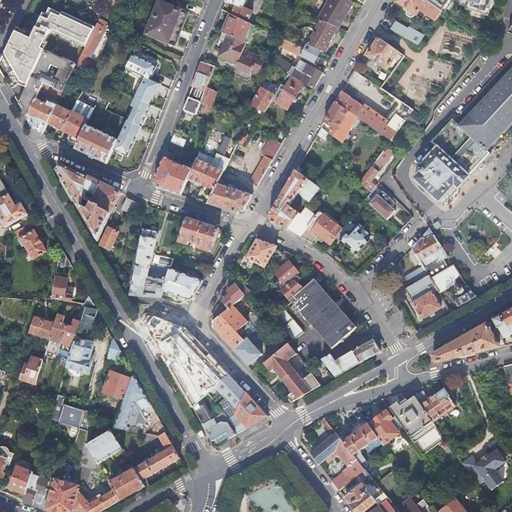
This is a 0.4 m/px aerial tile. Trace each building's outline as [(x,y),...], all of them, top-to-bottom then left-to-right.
[(0,74),(9,90),(18,106),(25,90),(43,52),(48,41),(81,55),(87,41),(95,24),(97,20),(63,4),(56,0),(30,0),(12,39),(1,61),(0,60),(0,74)] [(173,15),(184,19),(187,12),(161,0),(149,29),(176,40),(176,39),(167,36),(173,15)] [(228,15),(229,16),(245,24),(246,24),(252,13),(243,9),(248,0),(225,0),(224,3),(225,3),(233,7),(228,15)] [(328,0),(317,21),(338,30),(351,3),(345,0),(328,0)] [(423,0),(399,0),(398,2),(408,10),(406,13),(407,16),(410,18),(414,17),(416,14),(417,14),(420,10),(436,21),(442,13),(423,0)] [(423,0),(442,13),(444,14),(454,1),(454,0),(457,0),(467,3),(465,9),(488,17),(490,8),(489,8),(491,0),(423,0)] [(176,39),(184,19),(173,15),(167,36),(176,39)] [(229,16),(221,35),(245,46),(246,47),(249,40),(240,36),(245,24),(229,16)] [(298,59),(324,72),(332,58),(324,54),(338,30),(317,21),(303,44),(289,37),(285,45),(302,53),(298,59)] [(95,24),(87,41),(96,45),(105,29),(95,24)] [(240,36),(249,40),(254,29),(246,24),(245,24),(240,36)] [(396,25),(391,31),(418,48),(423,41),(409,31),(408,33),(396,25)] [(245,46),(221,35),(218,42),(223,44),(216,59),(234,67),(232,70),(247,78),(249,74),(256,78),(263,63),(242,53),(245,46)] [(398,54),(379,40),(367,56),(386,70),(398,54)] [(75,68),(81,55),(48,41),(43,52),(75,68)] [(278,50),(298,59),(302,53),(285,45),(281,43),(278,50)] [(154,56),(137,45),(104,113),(126,123),(158,58),(154,56)] [(62,95),(75,68),(43,52),(25,90),(32,94),(30,99),(34,101),(35,101),(44,86),(62,95)] [(276,54),(273,59),(279,63),(282,57),(276,54)] [(302,85),(313,92),(322,75),(302,65),(300,64),(296,72),(279,63),(273,59),(270,67),(272,68),(286,76),(302,85)] [(189,94),(182,112),(194,117),(205,90),(205,91),(214,69),(201,64),(192,87),(189,94)] [(414,181),(419,186),(416,189),(423,196),(426,192),(439,204),(453,188),(457,191),(469,179),(468,178),(474,172),(478,175),(487,165),(483,162),(489,155),(485,152),(511,122),(511,70),(459,128),(452,121),(430,144),(437,150),(419,169),(422,172),(414,181)] [(354,72),(347,83),(358,91),(366,80),(354,72)] [(286,112),(302,85),(286,76),(279,87),(284,90),(275,105),(286,112)] [(62,134),(71,115),(70,114),(69,115),(56,109),(62,95),(44,86),(35,101),(34,101),(26,120),(30,127),(33,130),(37,134),(43,137),(48,127),(62,134)] [(266,95),(259,90),(249,107),(263,115),(267,108),(276,93),(270,88),(266,95)] [(25,90),(18,106),(26,120),(34,101),(30,99),(32,94),(25,90)] [(335,104),(348,113),(389,142),(393,138),(403,123),(412,111),(399,103),(389,117),(382,119),(364,107),(363,108),(350,99),(351,97),(342,92),(335,104)] [(99,101),(93,98),(89,106),(95,109),(99,101)] [(348,113),(335,104),(323,124),(332,129),(329,136),(343,147),(350,139),(348,137),(353,131),(355,132),(362,123),(348,113)] [(259,121),(270,128),(278,115),(267,108),(263,115),(259,121)] [(403,123),(393,138),(397,141),(408,126),(414,131),(422,121),(412,114),(405,124),(403,123)] [(88,123),(71,115),(62,134),(79,142),(86,128),(88,123)] [(133,127),(126,123),(119,138),(127,141),(133,127)] [(86,128),(79,142),(74,152),(90,159),(106,166),(107,164),(111,154),(117,143),(86,128)] [(320,129),(316,137),(324,143),(329,136),(320,129)] [(270,141),(281,147),(285,139),(275,133),(270,141)] [(172,137),(169,144),(182,150),(185,142),(172,137)] [(119,138),(117,143),(111,154),(119,158),(127,141),(119,138)] [(213,192),(218,182),(222,173),(216,170),(230,140),(224,138),(216,155),(202,187),(213,192)] [(250,183),(258,187),(281,147),(270,141),(261,157),(264,159),(250,183)] [(182,150),(169,144),(167,150),(179,156),(182,150)] [(247,151),(235,145),(230,155),(241,161),(247,151)] [(385,148),(360,181),(367,185),(364,190),(370,194),(375,187),(376,187),(370,182),(391,153),(385,148)] [(166,153),(153,185),(157,189),(180,197),(188,180),(191,171),(170,162),(172,155),(166,153)] [(111,154),(107,164),(115,168),(120,158),(119,158),(111,154)] [(208,167),(196,162),(191,171),(188,180),(202,187),(216,155),(213,154),(209,161),(211,162),(208,167)] [(55,171),(79,212),(83,204),(87,179),(61,166),(58,168),(55,171)] [(271,225),(288,232),(299,216),(289,208),(297,196),(308,205),(319,190),(299,175),(295,172),(269,217),(271,225)] [(0,178),(0,215),(6,227),(29,214),(22,202),(17,205),(10,194),(1,179),(0,178)] [(83,204),(79,212),(84,221),(96,242),(120,195),(93,182),(87,179),(83,204)] [(206,205),(236,215),(244,211),(252,197),(218,182),(213,192),(206,205)] [(375,187),(370,194),(365,201),(368,204),(380,193),(375,187)] [(380,193),(368,204),(380,216),(393,203),(381,192),(380,193)] [(125,202),(121,211),(134,217),(139,208),(125,202)] [(310,225),(300,238),(313,246),(316,248),(322,240),(332,249),(339,239),(344,232),(340,229),(341,227),(339,225),(339,224),(326,215),(324,217),(319,213),(310,225)] [(299,216),(288,232),(300,238),(310,225),(299,216)] [(210,255),(218,231),(187,220),(179,244),(187,247),(188,244),(195,247),(194,249),(210,255)] [(125,222),(120,232),(134,239),(136,227),(125,222)] [(344,232),(339,239),(357,257),(370,243),(365,238),(361,234),(363,232),(365,231),(360,226),(357,229),(350,222),(344,232)] [(33,231),(29,224),(17,231),(21,238),(20,239),(24,246),(22,247),(25,253),(28,251),(33,258),(46,250),(34,230),(33,231)] [(429,230),(411,250),(422,268),(399,283),(422,322),(440,311),(432,296),(429,291),(434,288),(436,293),(461,278),(453,266),(436,276),(429,265),(439,258),(441,261),(447,258),(429,230)] [(116,235),(106,231),(99,245),(109,250),(116,235)] [(143,231),(128,296),(154,300),(160,301),(162,294),(170,272),(170,271),(151,264),(156,237),(154,233),(143,231)] [(275,249),(257,241),(247,259),(264,269),(275,249)] [(70,262),(60,245),(56,273),(68,275),(70,262)] [(273,263),(279,269),(292,256),(284,252),(273,263)] [(299,275),(288,264),(275,276),(280,282),(284,286),(279,291),(282,293),(281,293),(289,303),(303,291),(295,286),(301,281),(297,277),(299,275)] [(162,294),(187,302),(192,300),(202,283),(170,272),(162,294)] [(56,276),(52,298),(71,301),(72,296),(64,294),(67,278),(56,276)] [(303,291),(289,303),(329,352),(355,330),(313,281),(303,291)] [(274,287),(279,291),(284,286),(280,282),(274,287)] [(475,299),(467,288),(463,291),(461,288),(458,286),(455,288),(455,291),(457,294),(452,297),(458,308),(475,299)] [(251,294),(243,287),(239,292),(235,288),(228,294),(231,299),(224,306),(231,314),(251,294)] [(226,318),(213,330),(223,341),(233,352),(244,343),(242,341),(236,335),(248,324),(240,315),(252,305),(259,314),(265,309),(251,294),(231,314),(226,318)] [(94,305),(88,295),(85,303),(94,305)] [(495,319),(511,309),(511,305),(505,310),(494,317),(495,319)] [(74,347),(68,366),(69,366),(85,370),(86,371),(90,360),(87,359),(92,343),(81,339),(81,337),(84,336),(87,327),(90,327),(97,309),(96,309),(87,307),(86,308),(82,322),(74,347)] [(210,318),(213,330),(226,318),(216,308),(210,318)] [(273,317),(265,309),(259,314),(248,324),(236,335),(242,341),(245,339),(273,317)] [(490,322),(433,355),(436,364),(506,345),(502,339),(511,333),(511,309),(495,319),(494,320),(498,326),(494,328),(490,322)] [(281,310),(273,317),(292,342),(301,334),(281,310)] [(59,314),(57,320),(50,339),(47,348),(59,352),(62,343),(68,324),(64,323),(66,316),(59,314)] [(51,322),(34,317),(30,332),(50,339),(57,320),(52,318),(51,322)] [(145,323),(195,408),(200,404),(210,394),(218,387),(230,375),(189,329),(158,318),(150,317),(145,323)] [(68,324),(62,343),(74,347),(82,322),(76,320),(74,326),(68,324)] [(120,351),(112,337),(107,358),(118,361),(120,351)] [(244,343),(233,352),(247,368),(260,356),(246,341),(244,343)] [(380,353),(374,342),(352,354),(359,365),(380,353)] [(295,356),(287,346),(262,366),(267,373),(270,370),(291,396),(288,399),(290,402),(292,404),(320,388),(311,376),(302,383),(286,363),(295,356)] [(331,357),(321,364),(335,379),(359,365),(352,354),(335,364),(331,357)] [(36,384),(44,359),(33,356),(31,364),(28,363),(26,368),(25,368),(21,378),(36,384)] [(511,363),(503,365),(507,387),(511,385),(511,363)] [(85,370),(69,366),(69,368),(69,370),(70,372),(72,374),(73,375),(75,376),(77,376),(79,376),(81,375),(83,374),(84,372),(85,370)] [(105,393),(116,396),(115,399),(124,401),(125,399),(132,378),(112,372),(105,393)] [(167,432),(156,413),(133,373),(132,378),(125,399),(124,401),(116,427),(159,437),(166,433),(167,432)] [(267,417),(230,375),(218,387),(225,400),(219,405),(225,413),(229,423),(234,431),(237,436),(251,427),(267,417)] [(424,390),(416,395),(417,396),(419,399),(434,422),(457,407),(451,399),(453,398),(446,388),(430,399),(424,390)] [(75,447),(83,449),(93,413),(64,404),(66,398),(59,396),(53,418),(81,428),(75,447)] [(400,401),(396,403),(391,407),(405,428),(412,438),(435,422),(434,422),(419,399),(417,396),(410,401),(408,398),(402,403),(400,401)] [(232,433),(234,431),(229,423),(228,424),(221,423),(214,427),(211,422),(200,404),(195,408),(208,432),(213,441),(226,433),(229,438),(231,439),(234,437),(232,433)] [(391,407),(369,422),(379,437),(383,442),(385,445),(401,434),(399,431),(405,428),(391,407)] [(225,413),(211,422),(214,427),(221,423),(228,424),(229,423),(225,413)] [(342,438),(362,463),(367,459),(363,453),(362,451),(361,450),(366,446),(379,437),(369,422),(362,427),(349,438),(346,434),(342,438)] [(113,430),(89,444),(100,463),(100,464),(124,450),(113,430)] [(135,469),(142,481),(144,479),(165,468),(180,459),(175,450),(166,433),(159,437),(167,450),(151,460),(149,457),(139,463),(141,465),(135,469)] [(226,433),(213,441),(216,446),(229,438),(226,433)] [(366,468),(362,463),(342,438),(338,433),(311,455),(319,466),(326,460),(328,463),(339,455),(348,467),(343,472),(347,477),(335,486),(339,492),(367,470),(366,468)] [(370,451),(383,442),(379,437),(366,446),(370,451)] [(86,440),(83,451),(75,483),(82,485),(88,487),(92,467),(100,463),(89,444),(86,440)] [(510,456),(497,441),(490,445),(489,447),(494,454),(490,457),(488,455),(482,459),(483,462),(479,465),(473,456),(462,464),(477,487),(485,482),(491,492),(503,484),(495,471),(505,464),(503,461),(510,456)] [(0,475),(4,477),(8,466),(10,466),(12,458),(15,454),(11,452),(10,450),(8,448),(6,446),(5,446),(3,446),(1,447),(0,447),(0,475)] [(367,459),(362,463),(366,468),(371,464),(367,459)] [(111,483),(114,490),(120,500),(132,494),(145,487),(142,481),(135,469),(132,464),(128,466),(131,471),(111,483)] [(9,488),(25,494),(32,473),(33,471),(17,466),(9,488)] [(25,494),(23,500),(32,503),(35,505),(41,507),(44,495),(51,475),(52,474),(47,472),(46,478),(32,473),(25,494)] [(438,477),(444,487),(448,485),(445,480),(446,480),(442,474),(438,477)] [(75,483),(51,475),(44,495),(41,507),(52,511),(67,511),(69,510),(73,511),(76,500),(80,490),(82,485),(75,483)] [(361,484),(344,498),(355,511),(362,511),(375,502),(361,484)] [(76,500),(73,511),(99,511),(120,500),(114,490),(104,496),(101,493),(89,501),(80,490),(76,500)] [(395,511),(383,496),(375,502),(378,506),(370,511),(395,511)] [(463,511),(455,500),(437,511),(463,511)] [(430,511),(425,505),(418,510),(412,501),(398,511),(430,511)]
